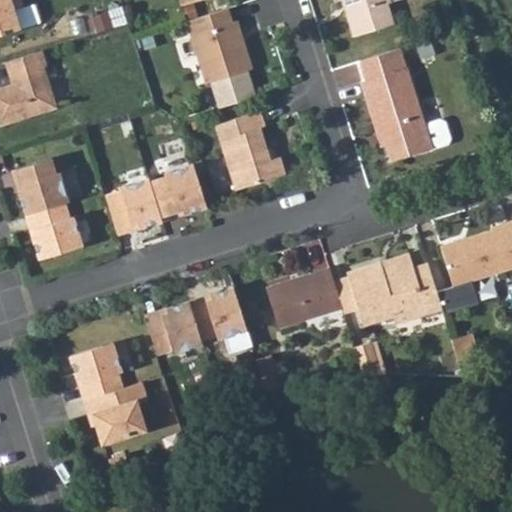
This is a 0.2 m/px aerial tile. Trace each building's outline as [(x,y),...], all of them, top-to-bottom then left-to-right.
[(21,0),(0,0),(0,31),(20,25),(14,6),(22,4),(21,0)] [(340,0),(352,37),(393,24),(385,1),(387,0),(340,0)] [(226,8),(186,20),(207,84),(252,70),(243,44),(237,46),(235,40),(241,38),(235,21),(231,23),(226,8)] [(368,78),(360,80),(376,133),(383,131),(386,142),(392,158),(431,146),(448,141),(450,137),(444,118),(440,116),(424,122),(406,66),(400,47),(362,59),(368,78)] [(40,51),(9,60),(17,87),(11,89),(0,92),(0,125),(54,108),(42,70),(46,69),(40,51)] [(17,87),(9,60),(3,62),(11,89),(17,87)] [(217,124),(238,190),(293,173),(288,158),(284,160),(280,161),(277,152),(270,129),(272,128),(266,109),(217,124)] [(386,142),(383,131),(376,133),(380,144),(386,142)] [(48,158),(16,168),(22,187),(16,189),(24,214),(30,212),(63,202),(66,201),(66,200),(57,172),(53,174),(48,158)] [(150,182),(160,215),(180,209),(182,215),(207,207),(193,163),(164,173),(165,177),(150,182)] [(120,191),(105,196),(116,229),(136,223),(138,228),(162,221),(160,215),(150,182),(148,178),(119,187),(120,191)] [(63,202),(30,212),(36,231),(30,233),(38,257),(80,244),(71,215),(67,216),(63,202)] [(511,269),(511,218),(489,227),(490,231),(440,247),(453,288),(437,293),(442,308),(444,316),(478,305),(471,283),(511,269)] [(407,252),(379,261),(382,268),(409,260),(407,252)] [(437,293),(427,260),(412,264),(411,259),(409,260),(382,268),(379,261),(348,271),(350,278),(360,310),(365,327),(395,318),(396,322),(442,308),(437,293)] [(334,283),(329,266),(265,286),(278,327),(342,308),(334,283)] [(360,310),(350,278),(334,283),(342,308),(344,314),(360,310)] [(215,299),(191,306),(201,339),(219,333),(221,339),(247,331),(234,286),(213,294),(215,299)] [(167,313),(146,320),(156,352),(173,347),(175,352),(202,344),(201,339),(191,306),(189,301),(166,308),(167,313)] [(471,329),(451,336),(458,358),(478,351),(471,329)] [(112,340),(69,354),(77,377),(81,375),(88,398),(89,398),(122,387),(116,369),(121,367),(112,340)] [(354,347),(363,373),(368,372),(381,373),(370,341),(354,347)] [(118,389),(89,398),(102,441),(145,427),(137,401),(146,398),(141,382),(118,389)] [(131,471),(125,453),(110,458),(116,478),(131,471)]
